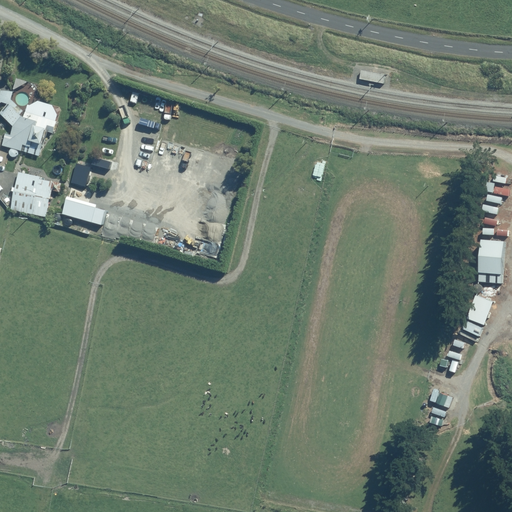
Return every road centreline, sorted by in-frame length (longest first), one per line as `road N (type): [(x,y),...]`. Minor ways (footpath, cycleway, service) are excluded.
road 1 (residential): [(0,12),(119,69),(335,135),(482,148)]
road 2 (unclassified): [(261,0),(397,37),(511,52)]
